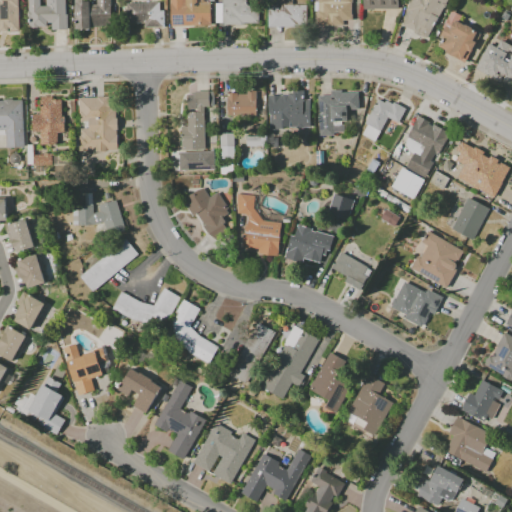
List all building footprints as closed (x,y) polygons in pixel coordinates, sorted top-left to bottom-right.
[(17,0),(0,0),(0,31),(19,31),(17,0)] [(65,0),(26,0),(27,28),(49,27),(49,30),(66,30),(65,0)] [(74,29),(110,28),(109,0),(95,0),(95,2),(73,2),(74,29)] [(168,0),(169,26),(210,25),(209,2),(202,2),(202,0),(168,0)] [(215,4),(215,24),(257,23),(257,5),(246,6),(245,0),(221,0),(221,4),(215,4)] [(266,27),(306,28),(306,5),(292,5),(292,0),(288,0),(274,0),(275,7),(267,7),(266,27)] [(342,20),(351,21),(351,0),(316,0),(315,26),(342,27),(342,20)] [(362,0),(362,9),(397,9),(397,0),(362,0)] [(445,0),(408,0),(398,26),(428,39),(445,0)] [(144,27),(161,27),(161,2),(125,3),(126,23),(144,23),(144,27)] [(464,63),(480,33),(454,20),(449,28),(446,26),(435,47),(464,63)] [(511,84),(511,46),(499,39),(495,47),(488,43),(475,67),(511,87),(511,84)] [(204,149),(203,107),(213,106),(212,91),(194,91),(195,112),(186,112),(186,126),(180,126),(180,150),(204,149)] [(318,134),(346,133),(345,110),(357,109),(357,91),(329,92),(330,95),(317,96),(318,134)] [(226,93),(227,117),(256,116),(255,92),(226,93)] [(309,99),(302,99),(302,93),(267,94),(268,129),(310,127),(309,99)] [(77,98),(79,122),(87,122),(87,128),(77,129),(79,163),(102,162),(102,151),(118,150),(115,111),(108,111),(107,97),(77,98)] [(397,123),(404,110),(378,97),(359,134),(374,142),(386,118),(397,123)] [(31,132),(39,132),(39,145),(56,144),(56,133),(62,133),(62,98),(39,98),(39,114),(31,114),(31,132)] [(22,100),(0,100),(0,130),(4,130),(5,148),(22,147),(22,100)] [(232,133),(219,133),(220,159),(233,159),(232,133)] [(495,197),(509,166),(459,142),(455,151),(458,153),(454,161),(463,164),(456,179),(495,197)] [(423,180),(400,168),(390,188),(413,199),(423,180)] [(216,193),(208,198),(202,187),(181,200),(192,217),(195,214),(212,241),(228,231),(220,218),(229,213),(216,193)] [(280,222),(254,220),(256,196),(237,194),(235,214),(245,215),(242,248),(257,249),(256,254),(277,256),(280,222)] [(353,199),(333,194),(327,214),(347,220),(353,199)] [(472,240),(488,208),(466,197),(450,229),(472,240)] [(97,205),(99,212),(93,213),(91,204),(70,208),(74,228),(101,222),(104,234),(123,230),(117,201),(97,205)] [(33,248),(28,220),(9,223),(14,252),(33,248)] [(331,234),(293,225),(284,262),(300,266),(301,258),(324,264),(331,234)] [(464,249),(425,232),(420,243),(426,245),(420,258),(416,256),(409,270),(447,287),(464,249)] [(137,255),(125,239),(78,276),(91,292),(137,255)] [(331,269),(346,276),(343,281),(361,290),(372,269),(339,252),(331,269)] [(18,268),(20,288),(43,285),(39,255),(18,258),(19,268),(18,268)] [(422,328),(428,312),(434,315),(441,297),(402,281),(390,308),(405,314),(403,319),(422,328)] [(120,292),(111,310),(159,333),(176,295),(161,288),(152,307),(120,292)] [(44,304),(24,293),(10,320),(31,331),(44,304)] [(198,308),(184,301),(164,341),(209,363),(217,345),(187,331),(198,308)] [(229,375),(247,384),(273,331),(255,322),(229,375)] [(262,390),(283,399),(290,382),(297,386),(319,338),(291,325),(262,390)] [(0,341),(0,355),(10,362),(25,336),(9,326),(0,341)] [(511,338),(504,334),(485,365),(511,383),(511,381),(511,338)] [(63,347),(76,396),(94,391),(90,377),(110,371),(104,347),(77,355),(75,344),(63,347)] [(309,391),(327,400),(323,408),(336,414),(350,383),(338,377),(346,361),(326,352),(309,391)] [(146,413),(160,384),(128,369),(118,392),(126,396),(129,390),(137,394),(132,407),(146,413)] [(348,414),(366,422),(362,430),(375,436),(391,401),(378,396),(384,383),(365,375),(348,414)] [(64,420),(54,414),(64,397),(55,392),(60,384),(46,376),(27,411),(44,420),(40,426),(56,435),(64,420)] [(205,419),(187,411),(187,413),(180,410),(191,386),(175,379),(164,403),(154,425),(174,435),(167,452),(186,460),(205,419)] [(469,393),(460,410),(486,424),(503,392),(481,380),(473,395),(469,393)] [(486,472),(494,453),(484,448),(491,434),(455,417),(448,434),(451,436),(443,453),(486,472)] [(231,484),(253,439),(241,433),(237,440),(229,435),(231,431),(213,422),(193,464),(211,472),(210,474),(231,484)] [(286,500),(309,454),(297,449),(287,468),(260,454),(240,494),(256,502),(263,488),(286,500)] [(451,503),(462,477),(435,467),(429,482),(423,479),(415,498),(437,506),(440,498),(451,503)] [(292,511),(326,511),(343,482),(317,468),(309,482),(316,486),(301,511),(298,511),(294,509),(292,511)] [(454,511),(475,511),(478,506),(459,499),(454,511)]
